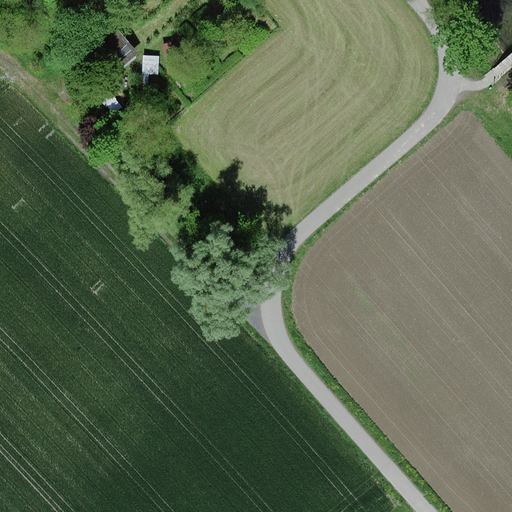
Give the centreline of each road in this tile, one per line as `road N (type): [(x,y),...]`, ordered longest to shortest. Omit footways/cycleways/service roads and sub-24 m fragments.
road 1 (track): [(426,511),(293,360),(272,320),(274,280),(289,245),(426,125),(454,84),(442,33),(417,0)]
road 2 (track): [(272,320),(247,307),(61,113)]
